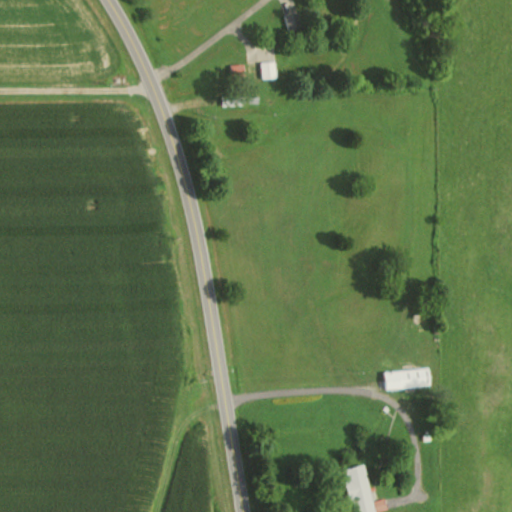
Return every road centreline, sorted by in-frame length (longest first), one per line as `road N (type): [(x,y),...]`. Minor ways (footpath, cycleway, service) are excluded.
road 1 (secondary): [(239,511),(179,172),(148,77),(107,0)]
road 2 (residential): [(152,89),(0,89)]
